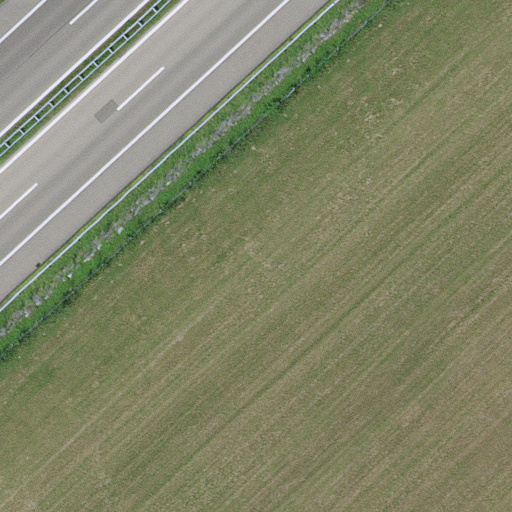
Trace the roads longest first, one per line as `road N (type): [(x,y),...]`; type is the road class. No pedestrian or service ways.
road 1 (motorway): [(0,221),(240,0)]
road 2 (motorway): [(99,0),(0,92)]
